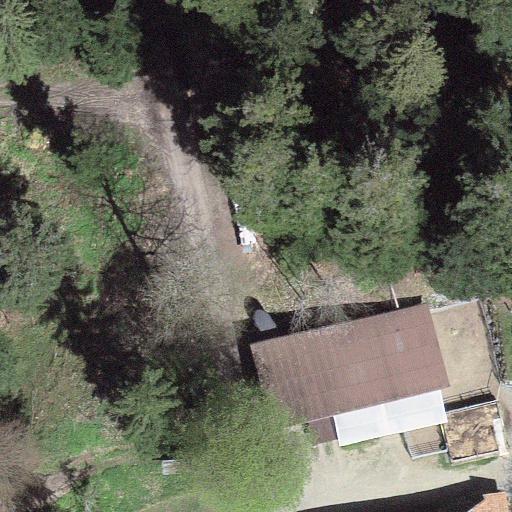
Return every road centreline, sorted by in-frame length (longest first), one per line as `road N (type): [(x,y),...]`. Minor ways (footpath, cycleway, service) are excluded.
road 1 (track): [(141,0),(274,511)]
road 2 (track): [(337,511),(511,472)]
